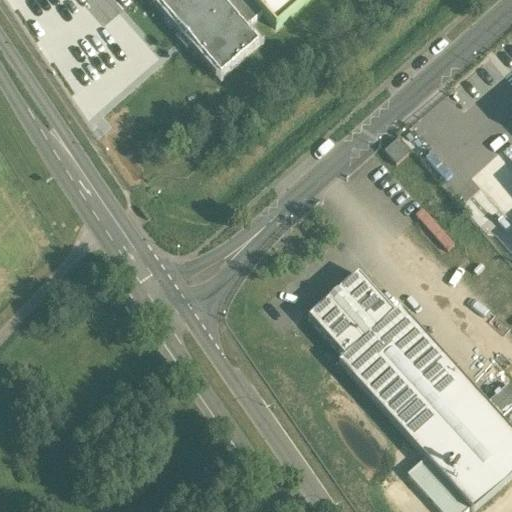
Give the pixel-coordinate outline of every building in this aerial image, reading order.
[(156,0),(152,4),(219,81),(257,48),(244,33),(262,17),(246,0),(156,0)] [(312,0),(246,0),(262,17),(275,32),(312,0)] [(398,143),(383,156),(395,170),(410,157),(398,143)] [(357,277),(307,323),(343,363),(393,317),(357,277)] [(478,511),(511,482),(511,439),(398,313),(343,363),(337,368),(424,465),(466,511),(478,511)] [(435,511),(466,511),(424,465),(407,480),(435,511)]
